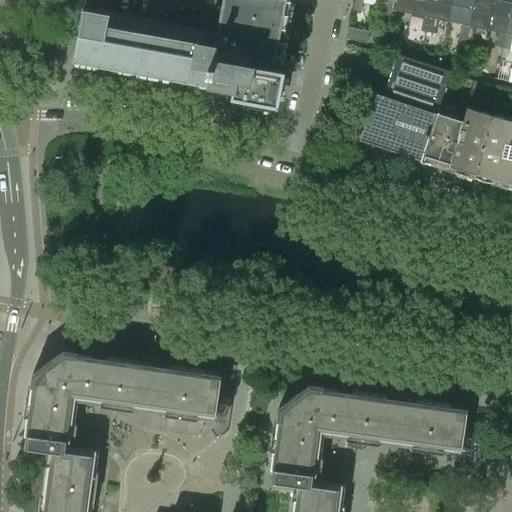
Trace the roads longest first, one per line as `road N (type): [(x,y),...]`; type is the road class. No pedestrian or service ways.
road 1 (residential): [(294,157),(139,119),(0,116)]
road 2 (tertiary): [(0,382),(20,255),(0,116)]
road 3 (residential): [(511,220),(294,157)]
road 4 (residential): [(294,157),(326,0)]
